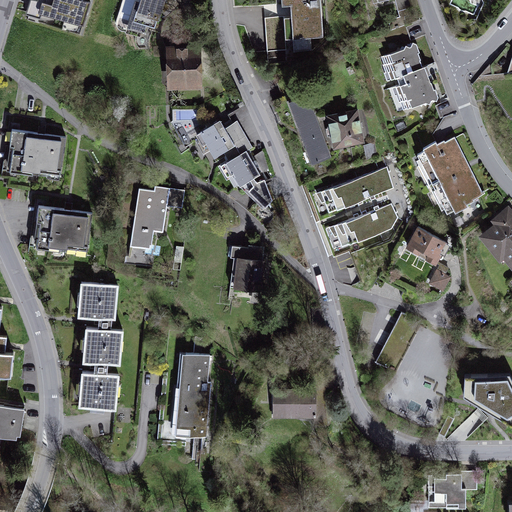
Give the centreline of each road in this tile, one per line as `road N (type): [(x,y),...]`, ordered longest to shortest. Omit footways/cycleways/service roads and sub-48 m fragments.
road 1 (residential): [(511,453),(409,450),(362,417),(305,229),(227,43),(219,0)]
road 2 (residential): [(32,511),(49,429),(42,344),(0,231)]
road 3 (residential): [(445,48),(477,136),(511,184)]
